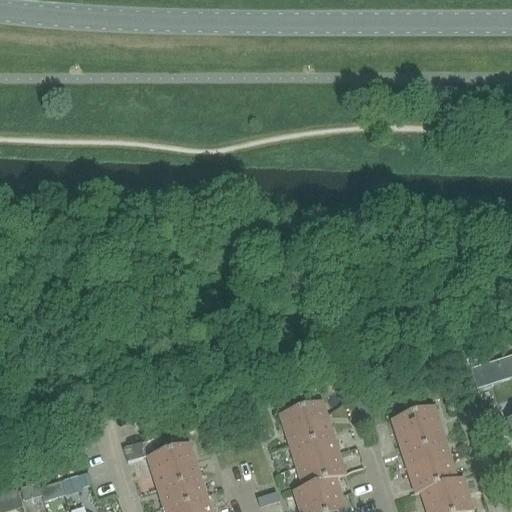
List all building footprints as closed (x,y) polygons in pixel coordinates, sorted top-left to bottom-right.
[(511,358),(471,372),(477,392),(511,380),(511,358)] [(311,443),(332,436),(322,403),(301,410),(311,443)] [(423,448),(444,441),(434,408),(412,415),(423,448)] [(497,409),(488,412),(499,443),(509,440),(497,409)] [(311,443),(301,410),(279,417),(290,450),(311,443)] [(423,448),(412,415),(391,422),(401,455),(423,448)] [(318,464),(339,457),(332,436),(311,443),(318,464)] [(444,441),(423,448),(429,469),(451,462),(444,441)] [(296,470),(318,464),(311,443),(290,450),(296,470)] [(179,485),(200,478),(190,446),(168,452),(179,485)] [(408,476),(429,469),(423,448),(401,455),(408,476)] [(147,459),(157,492),(179,485),(168,452),(147,459)] [(325,485),(336,481),(346,478),(339,457),(318,464),(325,485)] [(451,462),(429,469),(436,490),(442,488),(458,483),(457,482),(451,462)] [(303,492),(315,488),(325,485),(318,464),(296,470),(302,490),(303,492)] [(415,497),(420,495),(436,490),(429,469),(408,476),(415,497)] [(185,505),(207,498),(200,478),(179,485),(185,505)] [(472,511),(463,480),(457,482),(458,483),(442,488),(449,511),(472,511)] [(345,511),(336,481),(325,485),(315,488),(322,511),(345,511)] [(61,485),(41,492),(46,507),(66,500),(61,485)] [(179,485),(157,492),(164,511),(185,505),(179,485)] [(25,504),(41,499),(37,486),(20,491),(25,504)] [(303,492),(302,490),(293,493),(298,511),(322,511),(315,488),(303,492)] [(436,490),(420,495),(425,511),(449,511),(442,488),(436,490)] [(187,511),(211,511),(207,498),(185,505),(187,511)]
